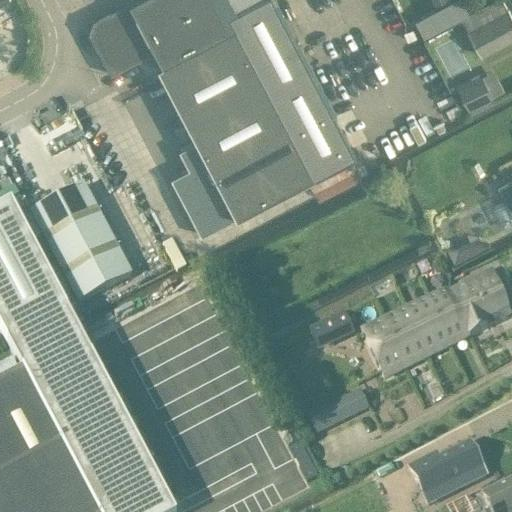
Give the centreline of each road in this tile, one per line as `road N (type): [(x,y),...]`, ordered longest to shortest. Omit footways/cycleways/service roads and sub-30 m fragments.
road 1 (unknown): [(511,351),(334,452)]
road 2 (unclassified): [(0,112),(30,96),(52,69),(53,25),(40,0)]
